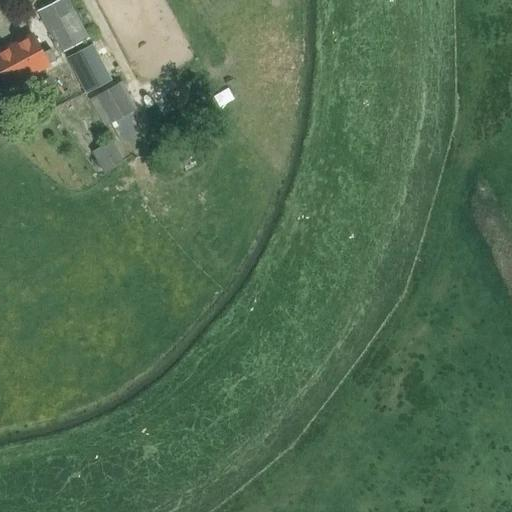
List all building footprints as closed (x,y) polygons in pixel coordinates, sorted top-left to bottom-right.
[(67,0),(55,0),(37,10),(60,52),(88,37),(67,0)] [(42,53),(33,35),(0,52),(0,69),(8,85),(56,59),(50,48),(42,53)] [(109,80),(100,62),(74,75),(83,93),(109,80)] [(118,83),(89,98),(103,123),(132,108),(118,83)] [(112,140),(94,150),(106,171),(124,161),(112,140)]
